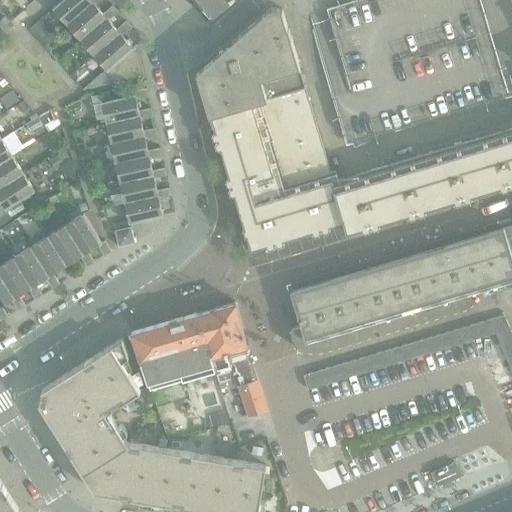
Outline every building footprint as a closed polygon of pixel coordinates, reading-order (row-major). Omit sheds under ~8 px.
[(67,24),(94,0),(61,0),(53,8),(67,24)] [(80,39),(115,8),(112,5),(103,13),(95,4),(100,0),(94,0),(67,24),(80,39)] [(231,0),(199,0),(214,16),(231,0)] [(333,181),(305,87),(211,115),(215,130),(252,253),(260,257),(361,227),(511,181),(511,0),(511,2),(511,127),(345,177),(333,181)] [(506,84),(478,0),(334,0),(358,84),(336,91),(346,128),(506,84)] [(209,115),(211,115),(305,87),(306,87),(299,61),(298,59),(289,28),(288,28),(282,9),(271,7),(264,13),(226,46),(227,49),(220,51),(218,53),(196,72),(209,115)] [(94,55),(129,23),(126,20),(116,28),(109,20),(118,11),(115,8),(80,39),(94,55)] [(40,19),(29,28),(43,45),(54,35),(40,19)] [(143,76),(138,53),(122,35),(132,27),(129,23),(94,55),(106,69),(83,89),(84,90),(117,82),(143,76)] [(139,110),(136,99),(148,96),(146,88),(134,90),(135,94),(101,101),(100,94),(92,96),(97,119),(105,117),(106,123),(152,112),(151,107),(139,110)] [(111,98),(109,91),(101,93),(103,100),(111,98)] [(28,108),(23,101),(18,105),(23,112),(28,108)] [(143,130),(141,119),(153,116),(152,112),(106,123),(111,142),(156,131),(155,127),(143,130)] [(49,131),(60,125),(56,118),(45,125),(49,131)] [(148,150),(145,138),(157,136),(156,131),(111,142),(115,162),(161,151),(160,147),(148,150)] [(0,162),(12,155),(2,139),(0,139),(0,162)] [(64,150),(55,156),(61,166),(70,160),(64,150)] [(152,170),(150,159),(162,156),(161,151),(115,162),(120,181),(165,171),(164,167),(152,170)] [(0,187),(23,172),(12,155),(0,162),(0,187)] [(157,190),(155,179),(167,176),(165,171),(120,181),(124,202),(170,191),(169,187),(157,190)] [(6,209),(34,191),(23,172),(0,187),(0,201),(2,205),(0,206),(0,217),(8,212),(6,209)] [(163,215),(159,198),(171,196),(170,191),(124,202),(129,223),(163,215)] [(102,242),(85,212),(65,225),(90,264),(94,262),(87,251),(97,245),(104,256),(111,251),(105,240),(102,242)] [(511,224),(498,228),(511,276),(511,224)] [(90,264),(65,225),(47,236),(73,275),(77,273),(70,262),(80,256),(87,267),(90,264)] [(134,242),(131,227),(116,230),(120,245),(134,242)] [(295,347),(495,287),(511,282),(511,276),(498,228),(291,290),(301,325),(290,328),(295,347)] [(73,275),(47,236),(30,247),(55,286),(60,283),(53,273),(63,267),(69,277),(73,275)] [(55,286),(30,247),(13,257),(38,297),(42,295),(36,284),(45,278),(52,288),(55,286)] [(38,297),(13,257),(0,265),(0,275),(20,308),(25,305),(19,295),(28,289),(35,299),(38,297)] [(20,308),(0,275),(0,313),(3,319),(8,316),(1,306),(11,300),(18,310),(20,308)] [(264,400),(248,349),(236,302),(198,313),(215,371),(218,382),(232,378),(235,387),(239,386),(248,416),(267,409),(264,400)] [(215,371),(198,313),(131,332),(150,390),(215,371)] [(507,322),(504,315),(490,319),(494,328),(507,322)] [(494,328),(490,319),(484,321),(481,322),(486,335),(488,335),(496,332),(494,328)] [(486,335),(481,322),(473,324),(477,338),(486,335)] [(511,331),(507,322),(494,328),(496,332),(497,337),(511,331)] [(477,338),(473,324),(465,327),(469,340),(477,338)] [(469,340),(465,327),(463,327),(456,329),(460,343),(467,341),(469,340)] [(460,343),(456,329),(448,332),(452,345),(460,343)] [(511,332),(511,331),(497,337),(500,343),(501,345),(511,340),(511,332)] [(452,345),(448,332),(444,333),(439,334),(443,348),(448,347),(452,345)] [(443,348),(439,334),(431,337),(435,351),(443,348)] [(435,351),(431,337),(425,339),(422,340),(426,353),(429,352),(435,351)] [(140,390),(124,364),(122,361),(128,357),(122,338),(41,389),(43,391),(42,396),(40,395),(40,396),(41,397),(41,399),(40,401),(38,403),(81,470),(127,441),(109,414),(109,410),(140,390)] [(426,353),(422,340),(414,342),(418,356),(426,353)] [(511,350),(511,340),(501,345),(505,354),(511,350)] [(418,356),(414,342),(407,344),(406,345),(410,358),(411,358),(418,356)] [(410,358),(406,345),(397,347),(401,361),(410,358)] [(401,361),(397,347),(389,350),(393,363),(401,361)] [(393,363),(389,350),(387,350),(380,352),(384,366),(391,364),(393,363)] [(384,366),(380,352),(372,355),(376,368),(384,366)] [(376,368),(372,355),(369,355),(363,357),(367,371),(373,369),(376,368)] [(367,371),(363,357),(355,360),(359,373),(367,371)] [(359,373),(355,360),(349,361),(346,362),(351,376),(353,375),(359,373)] [(351,376),(346,362),(338,365),(342,378),(351,376)] [(342,378),(338,365),(330,367),(334,381),(342,378)] [(334,381),(330,367),(328,368),(321,370),(325,384),(332,381),(334,381)] [(325,384),(321,370),(313,372),(317,386),(325,384)] [(144,384),(139,371),(132,376),(139,387),(144,384)] [(317,386),(313,372),(304,375),(308,389),(317,386)] [(154,501),(163,447),(127,441),(81,470),(94,491),(154,501)] [(182,450),(184,443),(171,441),(169,447),(182,450)] [(262,456),(263,449),(252,446),(251,454),(262,456)] [(205,510),(214,456),(163,447),(154,501),(205,510)] [(219,511),(258,511),(266,465),(214,456),(205,510),(219,511)] [(461,476),(455,462),(431,473),(437,486),(461,476)] [(20,511),(4,486),(0,480),(0,511),(20,511)]
